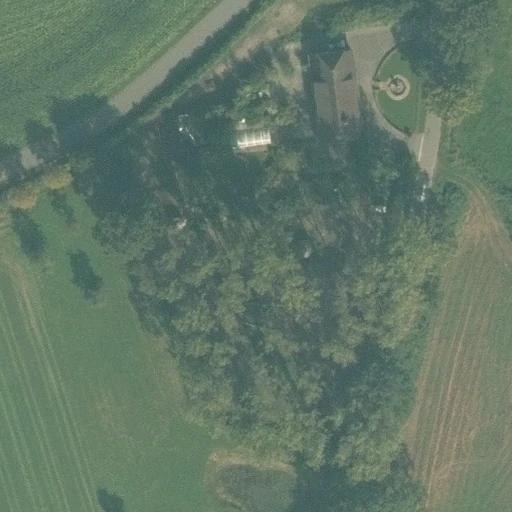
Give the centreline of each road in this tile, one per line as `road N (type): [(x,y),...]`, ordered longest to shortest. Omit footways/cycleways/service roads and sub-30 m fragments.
road 1 (tertiary): [(0,167),(106,108),(184,50),(233,0)]
road 2 (unclassified): [(405,285),(430,170),(435,0)]
